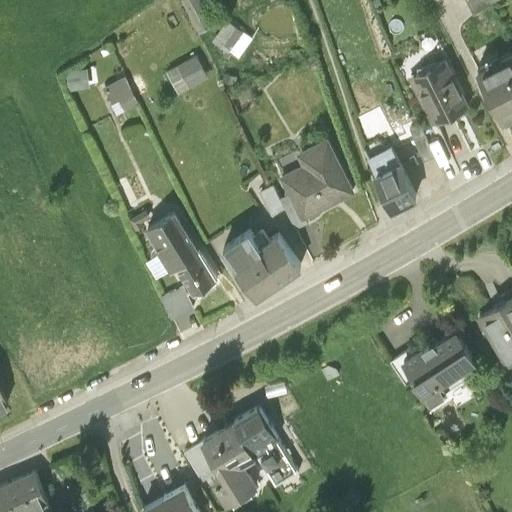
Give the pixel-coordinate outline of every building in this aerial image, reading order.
[(214,28),(199,0),(185,0),(183,1),(200,35),(214,28)] [(467,0),(474,12),(495,0),(467,0)] [(252,40),(236,28),(221,49),(238,60),(252,40)] [(503,121),(511,116),(511,53),(477,71),(503,121)] [(208,77),(196,56),(167,72),(179,93),(208,77)] [(466,105),(444,61),(412,77),(434,121),(466,105)] [(139,106),(125,77),(105,87),(113,102),(119,99),(125,113),(139,106)] [(435,158),(422,126),(411,130),(423,162),(435,158)] [(353,193),(327,140),(306,150),(312,162),(283,177),(292,195),(303,218),(353,193)] [(400,164),(392,149),(369,161),(392,209),(416,196),(400,164)] [(281,201),(273,185),(262,191),(274,215),(286,209),(281,201)] [(303,218),(292,195),(281,201),(286,209),(296,228),(306,222),(303,218)] [(150,217),(147,211),(131,220),(137,231),(144,227),(141,222),(150,217)] [(215,278),(175,213),(149,229),(162,251),(173,268),(178,265),(194,291),(215,278)] [(253,240),(248,232),(228,246),(260,294),(300,268),(278,235),(265,243),(260,235),(253,240)] [(173,268),(162,251),(148,260),(159,277),(173,268)] [(181,289),(163,297),(180,332),(198,324),(181,289)] [(511,365),(511,298),(480,318),(510,367),(511,365)] [(476,366),(457,336),(435,350),(432,345),(414,356),(403,363),(414,381),(430,406),(449,394),(445,387),(477,366),(476,366)] [(403,363),(414,356),(410,350),(391,361),(406,386),(414,381),(403,363)] [(235,419),(254,451),(266,444),(269,450),(261,455),(277,481),(298,467),(259,404),(235,419)] [(256,454),(254,451),(235,419),(203,438),(205,441),(220,465),(224,473),(215,479),(228,500),(256,484),(243,462),(256,454)] [(220,465),(205,441),(187,452),(201,476),(220,465)] [(48,503),(36,472),(0,488),(0,511),(26,511),(35,508),(48,503)] [(199,511),(184,485),(164,496),(172,511),(199,511)] [(172,511),(164,496),(143,507),(145,511),(172,511)]
